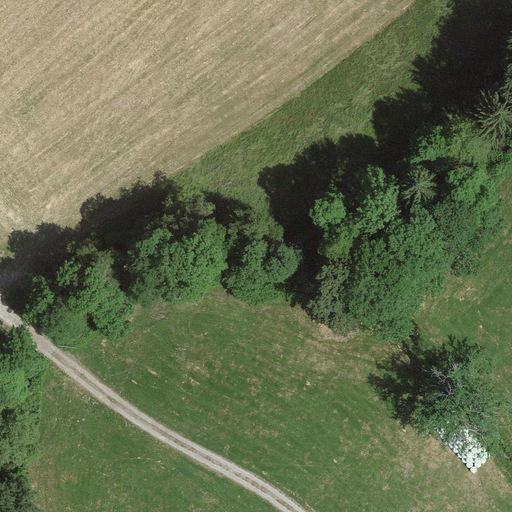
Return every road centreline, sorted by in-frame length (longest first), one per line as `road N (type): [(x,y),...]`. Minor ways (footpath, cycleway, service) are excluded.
road 1 (track): [(0,290),(47,250),(138,202),(305,203),(381,166),(511,36)]
road 2 (track): [(0,309),(139,420),(297,511)]
